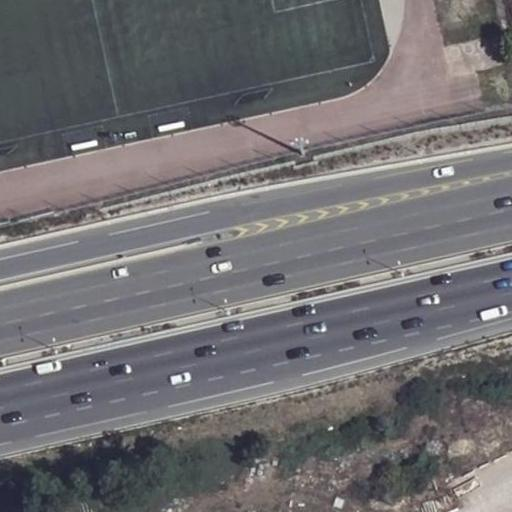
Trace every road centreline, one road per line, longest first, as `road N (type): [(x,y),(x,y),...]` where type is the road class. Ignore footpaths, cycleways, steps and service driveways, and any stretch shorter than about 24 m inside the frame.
road 1 (motorway): [(0,415),(511,293)]
road 2 (motorway): [(511,210),(0,328)]
road 3 (motorway): [(511,170),(0,270)]
